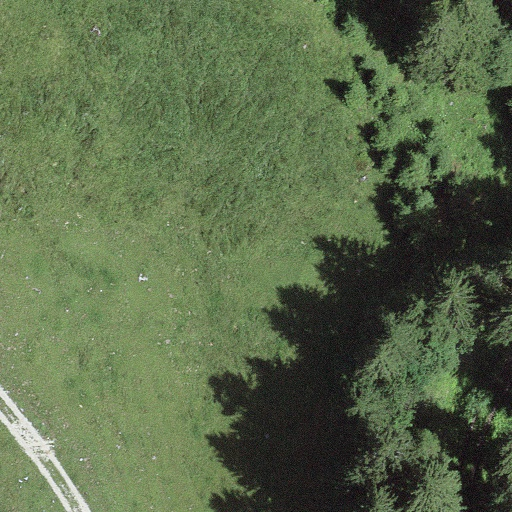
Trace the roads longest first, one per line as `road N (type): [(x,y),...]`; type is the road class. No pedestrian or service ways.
road 1 (track): [(463,511),(475,446),(511,377)]
road 2 (track): [(0,400),(78,511)]
